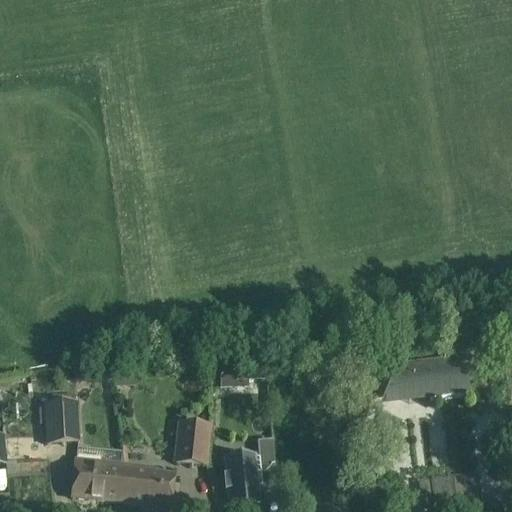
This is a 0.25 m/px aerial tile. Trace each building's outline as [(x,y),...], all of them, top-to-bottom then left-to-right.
[(463,358),(397,366),(385,395),(408,404),(414,390),(428,388),(430,402),(468,397),(463,358)] [(262,365),(233,366),(234,384),(246,383),(262,382),(262,365)] [(111,370),(73,371),(73,382),(73,385),(74,385),(111,384),(111,370)] [(76,405),(43,407),(45,447),(77,445),(76,405)] [(210,429),(179,425),(174,466),(206,469),(210,429)] [(224,496),(228,495),(230,511),(257,509),(256,490),(261,489),(261,492),(276,491),(271,443),(256,444),(258,461),(253,462),(253,461),(225,464),(227,480),(222,480),(224,496)] [(71,500),(120,505),(124,468),(75,463),(71,500)] [(124,468),(120,505),(141,507),(140,511),(174,511),(177,488),(173,488),(174,478),(154,475),(154,471),(124,468)] [(418,483),(421,511),(429,511),(481,505),(477,476),(418,483)]
